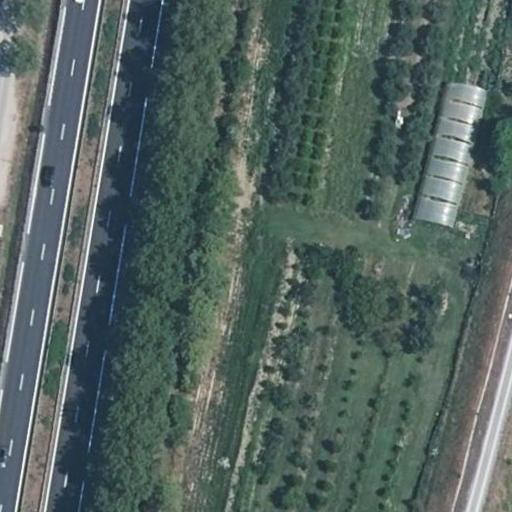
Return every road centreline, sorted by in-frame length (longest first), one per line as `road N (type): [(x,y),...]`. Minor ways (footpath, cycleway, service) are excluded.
road 1 (unclassified): [(109,511),(196,0)]
road 2 (primary): [(60,511),(144,0)]
road 3 (primary): [(82,0),(0,501)]
